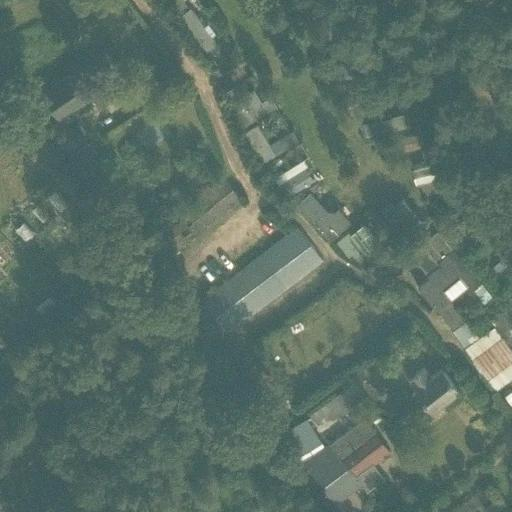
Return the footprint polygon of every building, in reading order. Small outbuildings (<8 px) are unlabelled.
[(215,43),(190,8),(179,15),(204,51),(215,43)] [(292,39),(304,39),(304,47),(324,47),(324,39),(330,39),(330,24),(292,24),(292,39)] [(332,63),(331,82),(367,83),(368,64),(332,63)] [(77,69),(41,95),(56,117),(92,91),(77,69)] [(222,93),(243,126),(276,106),(270,96),(261,102),(253,89),(240,97),(234,86),(222,93)] [(407,112),(360,123),(364,136),(410,125),(407,112)] [(87,137),(79,123),(57,137),(66,150),(87,137)] [(242,132),(261,163),(298,140),(292,129),(267,144),(263,138),(262,138),(255,125),(242,132)] [(420,131),(381,141),(385,155),(424,145),(420,131)] [(90,145),(73,156),(81,169),(99,158),(90,145)] [(433,146),(421,149),(424,161),(436,158),(433,146)] [(448,160),(413,169),(416,182),(451,174),(448,160)] [(277,185),(284,198),(316,178),(309,166),(281,182),(277,185)] [(220,177),(144,238),(161,259),(237,198),(220,177)] [(289,200),(298,209),(300,207),(329,239),(349,221),(337,207),(334,210),(327,210),(311,192),(319,186),(317,182),(289,200)] [(380,209),(400,235),(420,220),(411,208),(400,216),(390,202),(380,209)] [(472,245),(493,228),(472,202),(464,209),(468,214),(455,225),(472,245)] [(351,253),(358,262),(385,241),(378,232),(373,236),(364,224),(350,234),(347,231),(335,241),(348,256),(351,253)] [(296,228),(201,303),(225,334),(320,259),(296,228)] [(492,297),(436,229),(419,243),(438,265),(426,275),(428,277),(416,287),(434,309),(449,297),(443,289),(452,281),(459,289),(464,285),(482,306),(492,297)] [(503,282),(511,274),(511,254),(504,243),(485,257),(503,282)] [(468,320),(452,332),(493,388),(511,374),(511,348),(510,347),(511,345),(511,296),(509,299),(511,302),(511,304),(491,320),(496,326),(480,338),(468,320)] [(441,369),(430,377),(422,368),(408,379),(415,388),(413,390),(430,412),(457,390),(441,369)] [(309,415),(320,429),(366,396),(355,381),(309,415)] [(297,454),(318,441),(305,419),(284,432),(297,454)] [(333,441),(357,473),(387,451),(362,419),(333,441)] [(399,442),(390,427),(384,431),(394,445),(399,442)] [(357,473),(333,441),(303,464),(328,496),(357,473)] [(456,511),(491,511),(503,503),(487,484),(456,511)]
